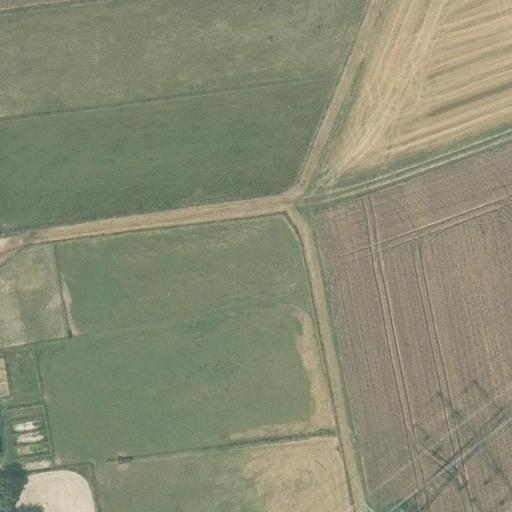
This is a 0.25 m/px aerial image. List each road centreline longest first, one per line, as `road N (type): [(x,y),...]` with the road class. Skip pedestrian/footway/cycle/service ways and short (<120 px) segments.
road 1 (track): [(378,0),(303,201),(363,511)]
road 2 (track): [(511,126),(303,201),(0,244)]
